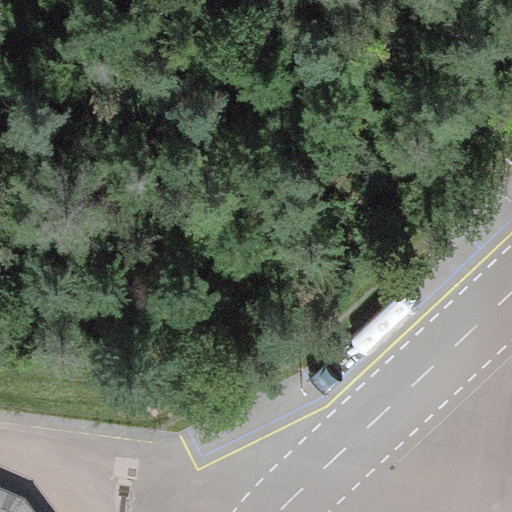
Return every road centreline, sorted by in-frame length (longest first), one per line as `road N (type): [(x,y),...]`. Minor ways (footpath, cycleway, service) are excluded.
road 1 (unclassified): [(511,291),(280,511)]
road 2 (track): [(0,228),(171,329)]
